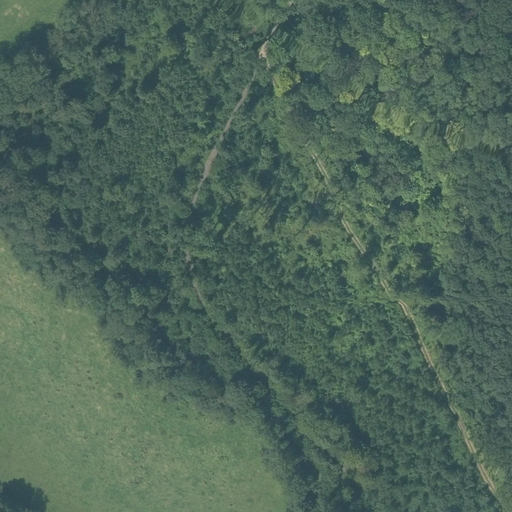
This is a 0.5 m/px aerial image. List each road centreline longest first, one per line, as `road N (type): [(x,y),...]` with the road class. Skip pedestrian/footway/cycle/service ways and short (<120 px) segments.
road 1 (unclassified): [(327,511),(342,481),(337,457),(207,307),(186,233),(202,181),(288,0)]
road 2 (track): [(263,53),(502,511)]
